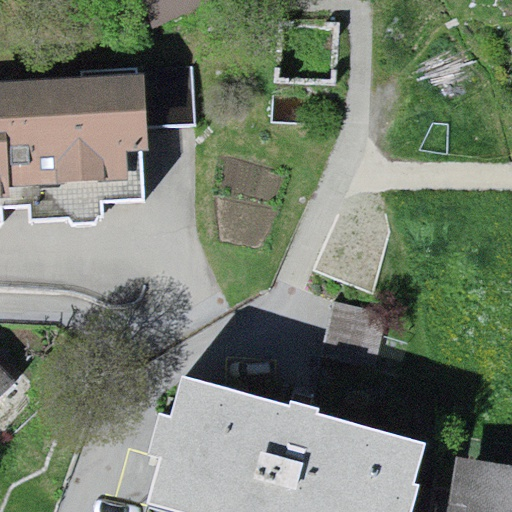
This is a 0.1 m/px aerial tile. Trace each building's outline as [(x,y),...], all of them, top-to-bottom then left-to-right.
[(220,0),(151,0),(163,28),(222,4),(220,0)] [(199,76),(164,75),(162,122),(197,124),(199,76)] [(0,191),(131,186),(127,84),(0,89),(0,191)] [(380,368),(391,316),(340,306),(329,358),(380,368)] [(0,407),(32,379),(0,342),(0,407)] [(158,378),(122,496),(174,511),(383,511),(402,450),(158,378)] [(511,511),(511,468),(449,457),(439,511),(511,511)]
